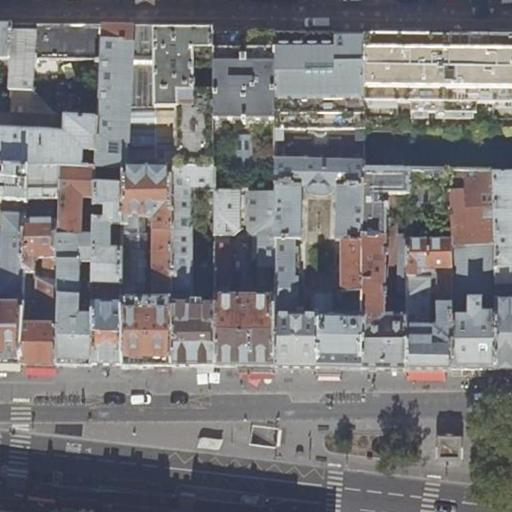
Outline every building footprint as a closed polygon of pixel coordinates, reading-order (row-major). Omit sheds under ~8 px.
[(0,168),(28,170),(63,171),(96,171),(99,120),(66,118),(33,92),(70,85),(87,84),(100,83),(103,26),(22,26),(0,25),(0,168)] [(156,170),(155,26),(103,26),(100,83),(99,120),(96,171),(124,171),(156,170)] [(213,27),(155,26),(156,170),(173,170),(215,170),(213,32),(213,27)] [(243,33),(213,32),(215,170),(215,192),(240,192),(248,192),(276,192),(276,33),(243,33)] [(319,33),(276,33),(276,192),(275,366),(295,366),(341,367),(364,367),(364,172),(364,133),(365,34),(319,33)] [(511,134),(511,35),(481,35),(427,35),(365,34),(364,133),(511,134)] [(0,168),(0,361),(21,362),(23,306),(25,258),(26,221),(27,195),(28,170),(0,168)] [(63,171),(28,170),(27,195),(32,195),(31,212),(36,215),(51,215),(51,222),(26,221),(25,258),(34,258),(33,273),(36,280),(36,307),(23,306),(21,362),(34,362),(57,362),(63,171)] [(124,171),(123,225),(123,250),(123,285),(123,305),(123,363),(150,364),(173,364),(173,170),(156,170),(124,171)] [(192,304),(191,192),(215,192),(215,170),(173,170),(173,364),(194,365),(216,365),(216,307),(203,307),(203,304),(192,304)] [(96,199),(96,171),(63,171),(57,362),(71,362),(93,363),(94,303),(94,284),(80,284),(81,262),(95,263),(95,237),(80,237),(82,199),(96,199)] [(96,171),(96,199),(95,237),(95,263),(94,284),(123,285),(123,250),(111,250),(111,226),(123,225),(124,171),(96,171)] [(410,195),(410,173),(364,172),(364,367),(381,368),(409,368),(410,242),(401,242),(401,267),(397,270),(397,280),(392,280),(391,316),(385,316),(387,205),(376,205),(377,195),(410,195)] [(452,231),(452,175),(452,173),(410,173),(410,195),(410,242),(409,368),(425,369),(453,369),(452,241),(419,241),(418,231),(452,231)] [(511,173),(493,174),(496,246),(497,370),(511,370),(511,173)] [(493,174),(452,175),(452,231),(452,241),(453,369),(468,369),(497,370),(496,246),(493,174)] [(275,366),(276,192),(248,192),(248,230),(252,236),(252,263),(259,263),(260,298),(230,298),(230,236),(234,236),(240,230),(240,192),(215,192),(216,307),(216,365),(243,365),(250,366),(275,366)] [(123,305),(94,303),(93,363),(102,363),(123,363),(123,305)] [(445,440),(444,438),(443,438),(442,437),(440,437),(440,438),(438,439),(438,461),(441,461),(441,462),(444,462),(444,461),(446,461),(447,458),(450,457),(452,457),(454,459),(455,461),(456,461),(456,463),(459,463),(459,461),(461,461),(461,439),(458,439),(458,438),(455,438),(455,439),(454,439),(453,441),(452,442),(449,443),(447,443),(446,442),(445,440)]
